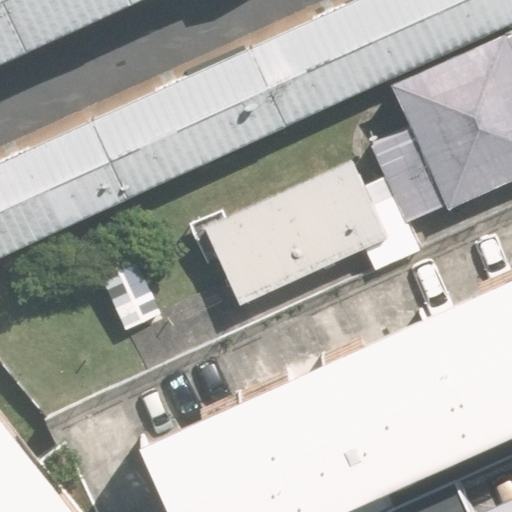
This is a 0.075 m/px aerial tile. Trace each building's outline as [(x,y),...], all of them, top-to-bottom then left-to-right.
[(0,244),(511,24),(511,0),(326,0),(0,140),(0,244)] [(0,0),(0,43),(100,0),(0,0)] [(511,177),(511,24),(385,79),(441,208),(511,177)] [(384,234),(349,155),(204,218),(238,296),(384,234)] [(288,511),(511,409),(511,252),(130,428),(168,511),(288,511)] [(0,511),(63,511),(0,429),(0,511)] [(511,511),(511,491),(465,511),(511,511)]
